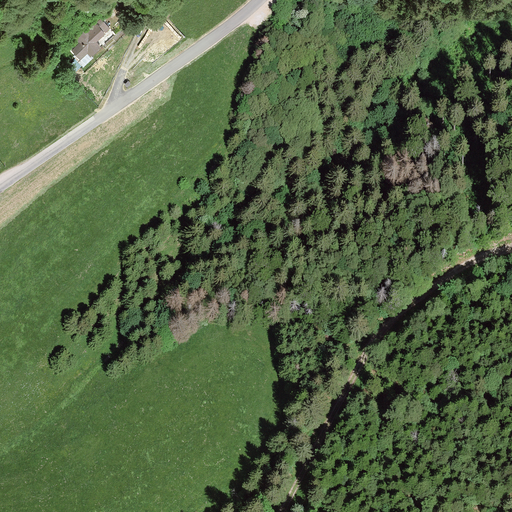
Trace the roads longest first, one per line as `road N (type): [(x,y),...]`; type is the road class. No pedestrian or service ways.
road 1 (track): [(511,248),(464,264),(381,329),(281,511)]
road 2 (unclassified): [(0,184),(257,0)]
